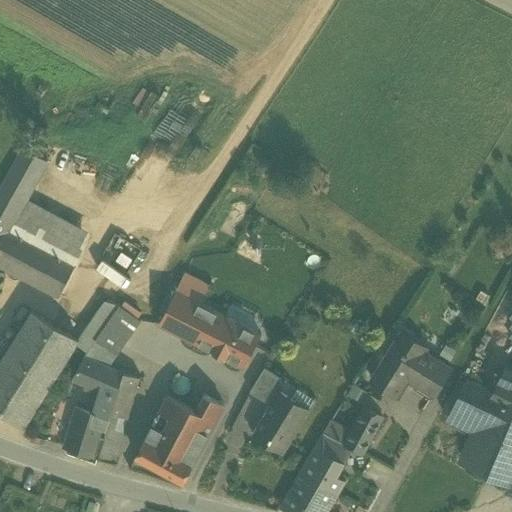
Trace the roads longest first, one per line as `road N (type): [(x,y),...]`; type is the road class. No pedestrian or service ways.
road 1 (track): [(318,0),(216,167),(194,189),(141,206),(59,200)]
road 2 (residential): [(0,448),(213,511)]
